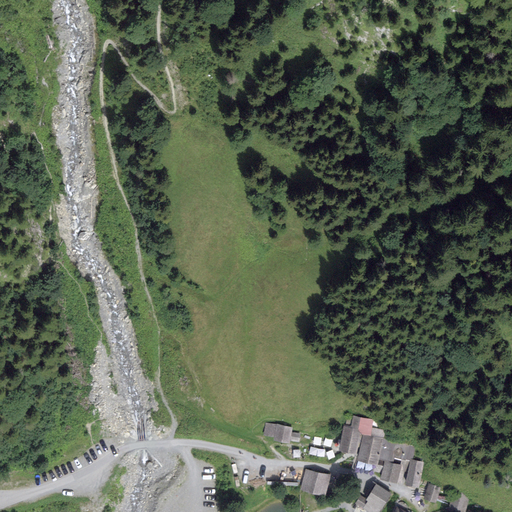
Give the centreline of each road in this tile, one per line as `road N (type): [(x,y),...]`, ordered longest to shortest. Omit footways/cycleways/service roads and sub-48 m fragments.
road 1 (track): [(164,444),(174,419),(155,378),(156,329),(109,156),(102,100),(110,40),(148,89),(172,103),(159,0)]
road 2 (unclassified): [(0,500),(100,467),(133,447),(164,444)]
